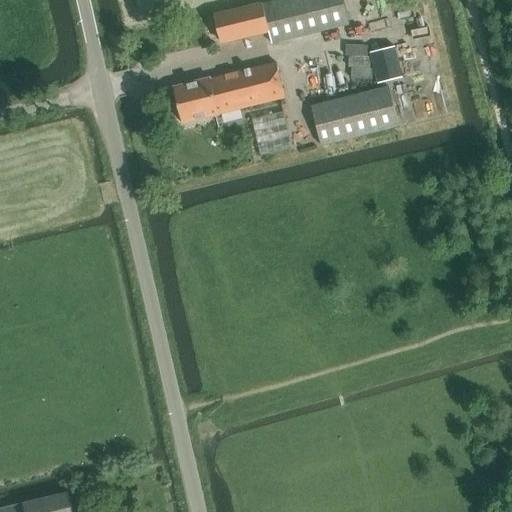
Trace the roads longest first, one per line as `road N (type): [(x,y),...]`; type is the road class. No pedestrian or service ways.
road 1 (unclassified): [(200,511),(80,0)]
road 2 (unknown): [(511,179),(469,0)]
road 3 (track): [(24,157),(44,211),(124,189)]
